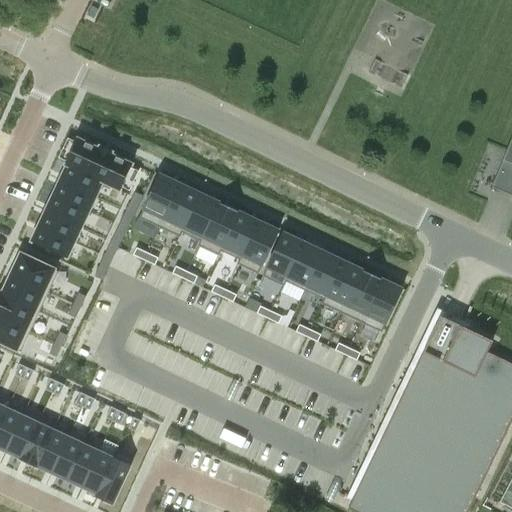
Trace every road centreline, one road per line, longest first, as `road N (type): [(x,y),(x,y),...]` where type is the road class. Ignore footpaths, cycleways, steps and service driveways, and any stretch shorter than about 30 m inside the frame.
road 1 (residential): [(511,262),(178,104),(55,67)]
road 2 (residential): [(262,511),(160,472),(136,511)]
road 3 (residential): [(0,185),(55,67)]
